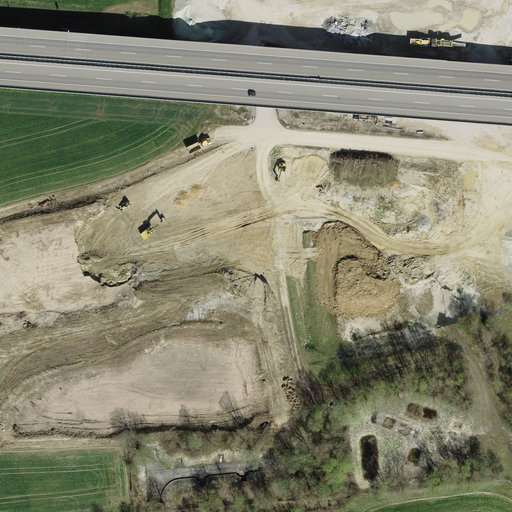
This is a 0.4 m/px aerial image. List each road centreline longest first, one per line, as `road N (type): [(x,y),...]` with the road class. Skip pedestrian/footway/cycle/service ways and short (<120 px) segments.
road 1 (motorway): [(511,81),(0,43)]
road 2 (motorway): [(0,71),(511,109)]
road 3 (track): [(155,478),(270,464),(302,447),(307,406),(261,154),(272,135)]
road 4 (track): [(307,406),(458,340)]
